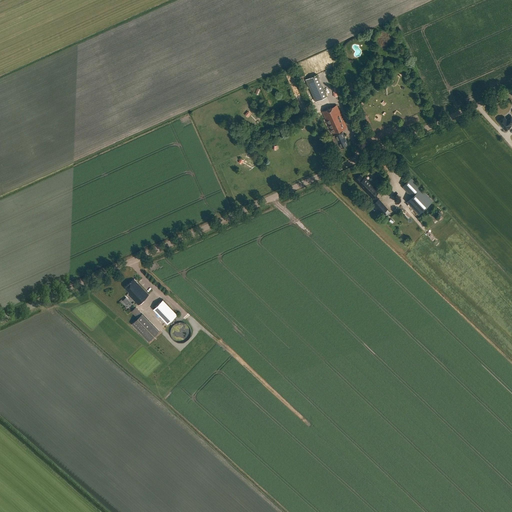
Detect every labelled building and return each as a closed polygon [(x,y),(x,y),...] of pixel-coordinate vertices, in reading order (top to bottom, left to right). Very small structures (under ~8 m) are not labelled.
[(305,79),(315,101),(327,96),(317,74),(305,79)] [(336,104),(322,111),(332,133),(346,127),(336,104)] [(504,117),(498,121),(505,130),(511,125),(511,124),(511,116),(511,115),(506,119),(504,117)] [(340,132),(339,130),(334,132),(335,134),(331,136),(336,148),(340,146),(341,147),(348,144),(342,131),(340,132)] [(355,181),(372,198),(379,191),(365,176),(363,177),(360,174),(355,179),(356,180),(355,181)] [(410,177),(403,183),(412,194),(406,199),(418,212),(431,200),(410,177)] [(371,204),(383,218),(390,211),(378,198),(371,204)] [(396,225),(403,220),(401,217),(394,222),(396,225)] [(129,292),(128,292),(131,295),(130,296),(138,304),(149,294),(134,278),(125,287),(129,292)] [(163,299),(153,308),(167,323),(177,314),(163,299)] [(135,306),(131,311),(135,315),(139,311),(135,306)] [(158,331),(141,313),(131,323),(148,341),(158,331)] [(282,386),(279,389),(286,397),(289,394),(282,386)]
